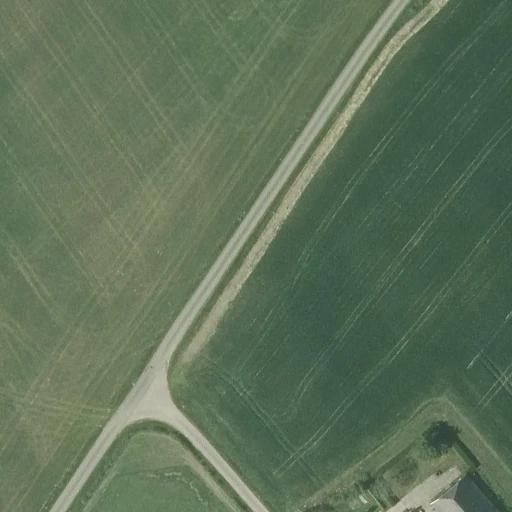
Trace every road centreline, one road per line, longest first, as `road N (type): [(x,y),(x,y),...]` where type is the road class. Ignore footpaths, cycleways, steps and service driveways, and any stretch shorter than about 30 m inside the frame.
road 1 (unclassified): [(144,392),(404,0)]
road 2 (unclassified): [(255,511),(144,392)]
road 3 (unclassified): [(62,511),(144,392)]
